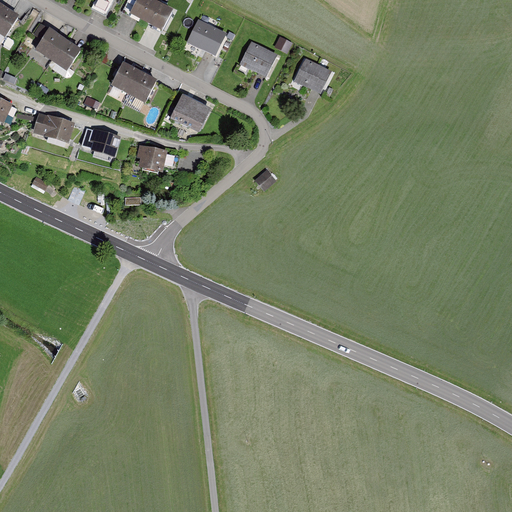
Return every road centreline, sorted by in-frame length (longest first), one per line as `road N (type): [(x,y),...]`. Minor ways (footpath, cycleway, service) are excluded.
road 1 (residential): [(154,264),(171,232),(257,155),(267,139),(263,121),(38,0)]
road 2 (secondary): [(511,425),(154,264)]
road 3 (track): [(133,255),(0,490)]
road 4 (track): [(197,284),(217,511)]
road 5 (secondary): [(154,264),(0,191)]
